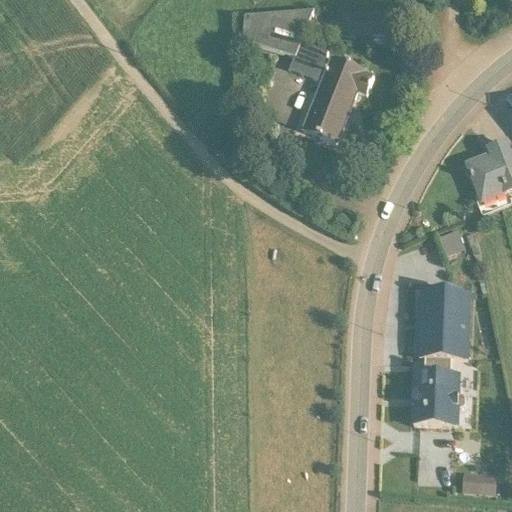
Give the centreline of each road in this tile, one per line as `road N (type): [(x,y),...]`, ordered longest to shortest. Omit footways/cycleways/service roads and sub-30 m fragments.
road 1 (unclassified): [(372,270),(252,206),(154,107),(67,0)]
road 2 (residential): [(372,270),(429,155),(511,74)]
road 3 (residential): [(355,511),(372,270)]
